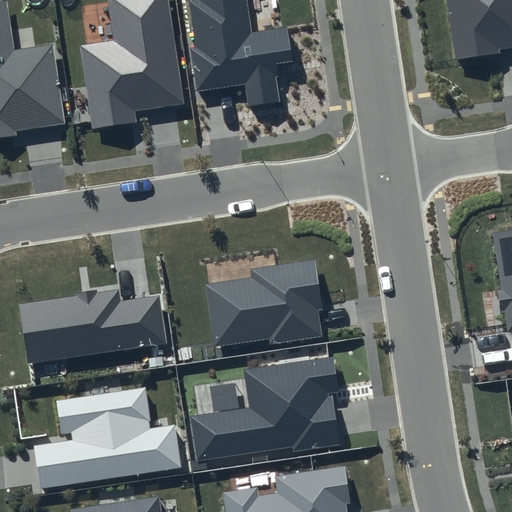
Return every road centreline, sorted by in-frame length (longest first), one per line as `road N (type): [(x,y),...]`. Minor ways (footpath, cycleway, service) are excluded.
road 1 (residential): [(0,224),(390,169)]
road 2 (residential): [(443,511),(390,169)]
road 3 (residential): [(390,169),(365,0)]
road 4 (residential): [(390,169),(511,151)]
